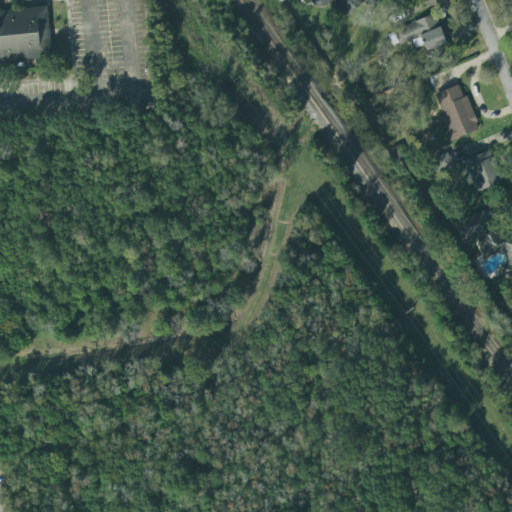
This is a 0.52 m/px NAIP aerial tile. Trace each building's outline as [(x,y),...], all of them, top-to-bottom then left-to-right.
[(0,9),(0,63),(50,61),(47,7),(0,9)] [(449,44),(441,15),(397,28),(402,45),(414,42),(416,48),(426,46),(428,51),(449,44)] [(446,143),(478,130),(475,123),(477,123),(474,117),(466,96),(462,97),(457,85),(445,90),(434,94),(442,114),(440,115),(446,129),(441,131),(446,143)] [(478,192),(505,183),(494,151),(467,160),(478,192)] [(460,221),(468,240),(478,236),(487,258),(504,251),(510,265),(503,268),(508,280),(511,278),(511,235),(503,239),(496,221),(490,224),(485,211),(460,221)]
